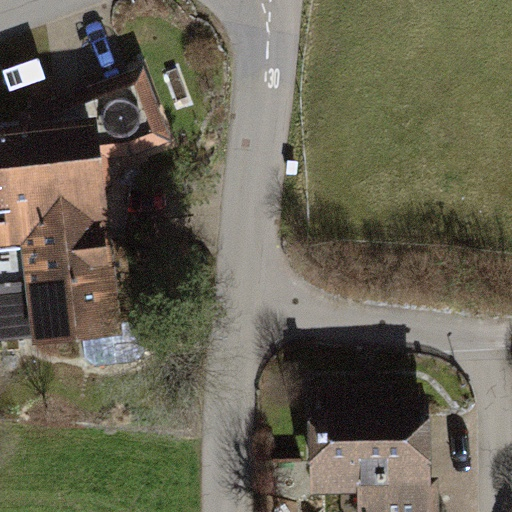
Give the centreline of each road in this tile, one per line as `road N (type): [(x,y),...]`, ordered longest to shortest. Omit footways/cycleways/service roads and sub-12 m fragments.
road 1 (residential): [(243,320),(495,350),(491,511)]
road 2 (residential): [(243,320),(268,0)]
road 3 (residential): [(232,511),(243,320)]
